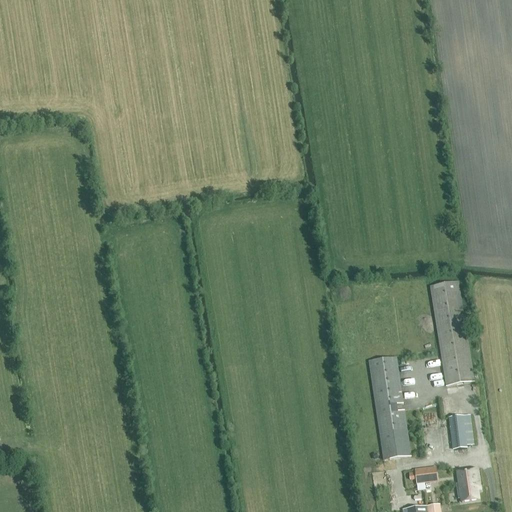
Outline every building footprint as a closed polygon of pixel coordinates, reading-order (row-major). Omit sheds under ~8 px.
[(446,388),(475,383),(459,283),(430,288),(446,388)] [(395,459),(411,457),(396,359),(370,363),(386,470),(397,469),(395,459)] [(427,459),(443,457),(432,381),(416,384),(427,459)] [(467,446),(474,445),(471,417),(451,419),(455,450),(467,449),(467,446)] [(431,483),(430,476),(436,475),(435,468),(415,471),(415,475),(409,475),(410,485),(416,484),(417,491),(425,490),(425,484),(431,483)] [(479,491),(481,491),(479,470),(455,473),(458,494),(453,495),(453,499),(458,498),(459,503),(473,501),(472,497),(479,496),(479,491)]
